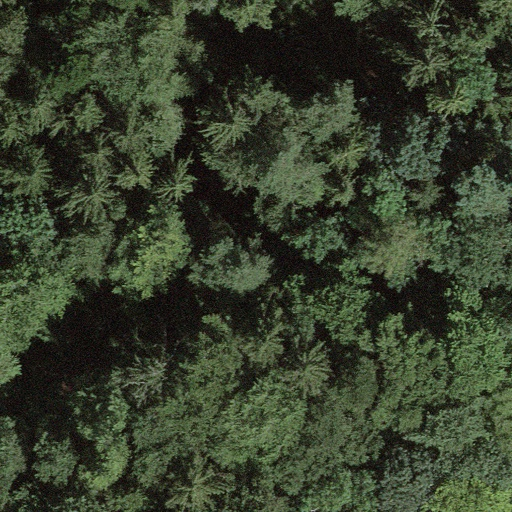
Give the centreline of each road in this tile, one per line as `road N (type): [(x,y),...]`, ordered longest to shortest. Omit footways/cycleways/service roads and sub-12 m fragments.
road 1 (track): [(511,308),(458,321),(344,390),(0,437)]
road 2 (track): [(279,511),(339,458),(344,390)]
